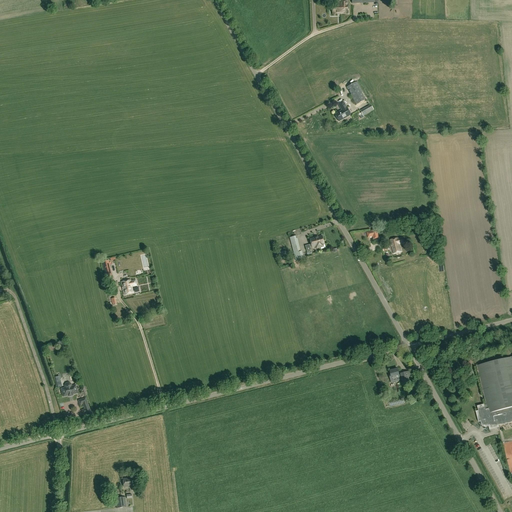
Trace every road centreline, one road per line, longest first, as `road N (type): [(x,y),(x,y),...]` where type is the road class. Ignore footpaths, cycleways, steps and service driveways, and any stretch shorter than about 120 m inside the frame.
road 1 (unclassified): [(408,344),(214,0)]
road 2 (unclassified): [(58,435),(408,344)]
road 3 (unclassified): [(500,511),(408,344)]
